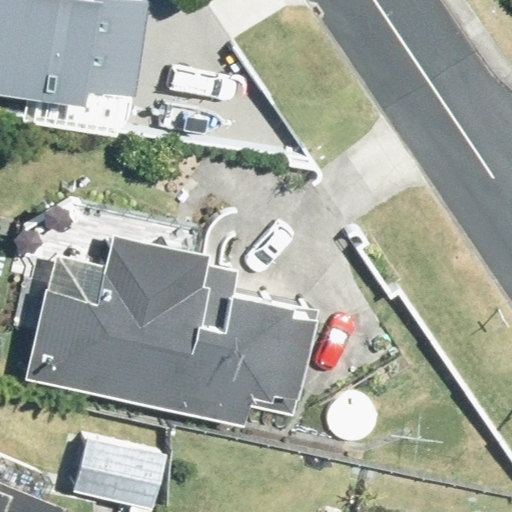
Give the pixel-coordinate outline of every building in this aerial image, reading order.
[(0,0),(0,96),(56,103),(62,62),(69,62),(75,0),(0,0)] [(208,47),(187,63),(195,75),(217,59),(208,47)] [(17,354),(232,399),(240,364),(259,369),(260,364),(284,371),(301,282),(275,277),(278,267),(215,255),(217,244),(191,239),(195,217),(102,199),(96,234),(45,223),(17,354)] [(86,398),(69,473),(146,489),(163,414),(86,398)] [(0,511),(38,511),(53,480),(0,456),(0,511)] [(406,511),(407,511),(409,499),(356,486),(349,511),(406,511)]
